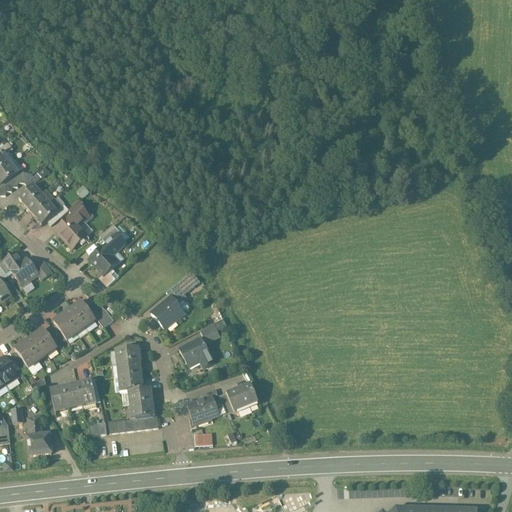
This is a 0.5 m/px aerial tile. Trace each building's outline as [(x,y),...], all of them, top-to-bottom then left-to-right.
[(7,146),(0,151),(0,158),(3,156),(5,159),(13,154),(7,146)] [(0,172),(10,166),(5,159),(3,156),(0,158),(0,172)] [(10,166),(0,172),(0,188),(6,184),(12,180),(16,176),(10,166)] [(42,179),(49,174),(46,169),(39,174),(42,179)] [(58,183),(48,190),(51,194),(61,187),(58,183)] [(34,187),(18,201),(26,210),(42,196),(34,188),(34,187)] [(42,196),(26,210),(34,219),(50,205),(49,205),(42,196)] [(62,209),(54,201),(53,203),(52,203),(49,205),(50,205),(57,214),(58,214),(63,210),(62,209)] [(69,212),(68,213),(73,218),(82,211),(84,208),(79,203),(69,212)] [(50,205),(34,219),(42,228),(47,224),(58,214),(57,214),(50,205)] [(64,207),(62,209),(63,210),(58,214),(62,219),(68,213),(69,212),(64,207)] [(82,211),(73,218),(71,220),(78,228),(89,219),(82,211)] [(58,214),(47,224),(51,228),(62,219),(58,214)] [(71,220),(71,219),(56,233),(73,252),(88,238),(78,228),(71,220)] [(113,227),(100,240),(106,246),(116,236),(117,237),(120,234),(113,227)] [(124,262),(117,255),(126,247),(117,237),(116,236),(106,246),(104,248),(114,258),(112,260),(118,266),(119,267),(124,262)] [(104,248),(96,255),(97,255),(90,262),(104,277),(111,270),(112,271),(118,266),(112,260),(114,258),(104,248)] [(15,255),(4,263),(8,270),(11,273),(22,265),(15,255)] [(22,265),(11,273),(12,276),(22,289),(23,289),(22,288),(27,284),(28,285),(30,284),(38,277),(39,277),(33,270),(27,261),(22,265)] [(8,270),(4,263),(0,265),(0,268),(3,273),(8,270)] [(51,276),(42,263),(33,270),(39,277),(38,277),(42,282),(51,276)] [(8,270),(3,273),(8,279),(12,276),(11,273),(8,270)] [(191,274),(184,281),(192,290),(199,284),(191,274)] [(192,290),(184,281),(176,287),(182,295),(184,297),(192,290)] [(1,284),(0,282),(0,303),(1,305),(11,298),(1,284)] [(30,284),(28,285),(27,284),(22,288),(23,289),(22,289),(26,294),(27,296),(35,291),(30,284)] [(182,295),(176,287),(166,295),(171,301),(172,300),(173,302),(182,295)] [(171,301),(158,311),(158,310),(151,316),(164,331),(176,322),(176,323),(183,317),(178,311),(179,310),(173,302),(172,300),(171,301)] [(86,310),(82,304),(72,311),(85,330),(95,323),(95,322),(86,310)] [(107,314),(95,304),(86,310),(95,322),(97,321),(102,317),(107,314)] [(85,330),(72,311),(63,318),(77,336),(85,330)] [(114,323),(107,314),(102,317),(109,327),(114,323)] [(109,327),(102,317),(97,321),(104,331),(109,327)] [(77,336),(63,318),(54,325),(55,327),(66,342),(67,343),(77,336)] [(213,326),(200,333),(203,340),(217,333),(213,326)] [(66,342),(55,327),(50,331),(58,342),(61,345),(66,342)] [(58,342),(50,331),(45,334),(53,345),(58,342)] [(45,334),(44,332),(34,339),(47,357),(57,350),(53,345),(45,334)] [(47,357),(34,339),(25,345),(38,364),(47,357)] [(201,341),(179,352),(187,369),(199,363),(203,371),(212,367),(209,360),(210,359),(201,341)] [(25,345),(15,352),(27,369),(28,371),(38,364),(25,345)] [(125,352),(115,353),(115,354),(117,353),(119,367),(140,364),(139,350),(137,350),(125,352)] [(27,369),(17,355),(11,358),(19,371),(21,373),(27,369)] [(19,371),(11,358),(10,356),(4,359),(14,374),(19,371)] [(14,374),(4,359),(0,361),(0,377),(6,387),(17,379),(14,374)] [(140,364),(119,367),(120,381),(142,378),(140,364)] [(142,378),(120,381),(122,395),(152,391),(144,392),(142,378)] [(44,379),(31,388),(36,396),(48,393),(44,379)] [(91,383),(78,386),(83,407),(95,404),(96,406),(97,406),(91,383)] [(78,386),(64,389),(69,410),(83,407),(78,386)] [(250,386),(235,392),(234,390),(225,394),(226,396),(233,414),(234,415),(258,405),(250,386)] [(64,389),(50,392),(55,415),(69,412),(69,410),(64,389)] [(122,395),(120,395),(130,394),(132,407),(153,405),(152,391),(122,395)] [(206,402),(189,408),(195,424),(210,419),(211,421),(218,419),(213,401),(219,399),(216,392),(204,396),(206,402)] [(233,414),(226,396),(219,399),(226,417),(233,414)] [(153,405),(132,407),(133,422),(141,421),(149,420),(155,419),(153,405)] [(21,411),(12,412),(13,425),(23,424),(21,411)] [(155,419),(149,420),(151,431),(159,430),(157,419),(155,419)] [(40,420),(28,422),(30,440),(27,440),(29,458),(51,456),(49,438),(43,438),(40,420)] [(149,420),(141,421),(143,432),(151,431),(149,420)] [(133,422),(134,433),(143,432),(141,421),(133,422)] [(133,422),(125,423),(126,434),(134,433),(133,422)] [(125,423),(117,424),(118,435),(126,434),(125,423)] [(117,424),(109,425),(110,436),(118,435),(117,424)] [(106,425),(97,426),(99,438),(107,437),(106,425)] [(97,426),(89,427),(91,438),(99,438),(97,426)] [(8,428),(1,429),(3,446),(10,445),(8,428)] [(213,434),(195,436),(195,448),(213,447),(213,434)]
